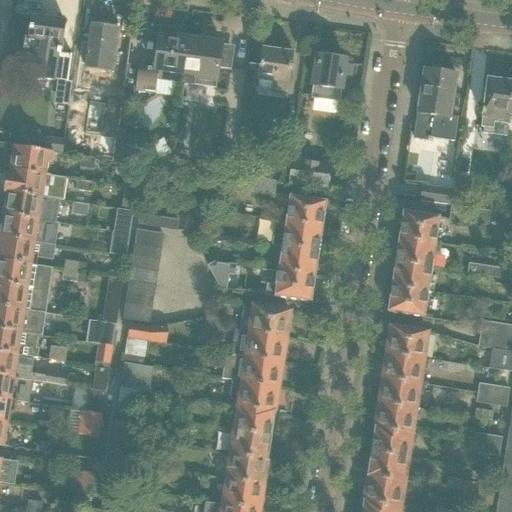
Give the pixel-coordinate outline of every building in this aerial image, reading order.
[(40,52),(34,52),(31,77),(54,80),(57,54),(60,55),(64,22),(63,21),(63,22),(57,22),(57,20),(47,18),(46,20),(32,18),(32,17),(31,17),(28,39),(41,40),(40,52)] [(85,53),(85,56),(86,56),(84,69),(102,72),(100,86),(110,87),(115,50),(119,30),(95,26),(95,27),(91,26),(87,53),(85,53)] [(124,65),(121,88),(153,92),(154,80),(182,84),(188,39),(159,35),(156,56),(153,58),(152,66),(154,68),(155,68),(154,69),(124,65)] [(188,39),(182,84),(215,88),(217,73),(217,68),(230,70),(232,55),(219,54),(221,44),(188,39)] [(257,81),(260,81),(259,87),(271,89),(271,90),(286,92),(292,53),(262,49),(257,81)] [(311,99),(338,103),(342,78),(342,73),(344,64),(344,61),(317,57),(311,99)] [(342,73),(342,78),(352,79),(354,66),(344,64),(342,73)] [(423,73),(414,139),(431,142),(431,140),(453,143),(456,120),(449,119),(453,96),(455,76),(452,75),(452,73),(452,72),(440,70),(440,73),(436,73),(423,71),(423,73)] [(481,120),(480,128),(482,128),(482,133),(506,137),(508,122),(509,118),(507,118),(511,81),(511,80),(499,79),(499,81),(487,79),(484,99),(481,120)] [(71,82),(55,80),(52,105),(67,107),(71,82)] [(22,133),(20,148),(52,153),(61,154),(63,140),(22,133)] [(116,138),(113,163),(127,165),(130,139),(116,138)] [(7,169),(10,169),(45,175),(47,163),(51,163),(52,153),(20,148),(14,147),(12,157),(9,157),(7,169)] [(217,149),(214,173),(232,176),(235,151),(217,149)] [(80,157),(79,167),(94,169),(95,159),(80,157)] [(287,184),(328,190),(332,166),(290,160),(289,169),(287,184)] [(275,167),(273,182),(287,184),(289,169),(275,167)] [(6,177),(4,193),(59,201),(61,201),(65,178),(45,175),(10,169),(9,178),(6,177)] [(455,176),(453,190),(450,206),(463,208),(468,178),(455,176)] [(231,177),(229,191),(273,198),(275,184),(231,177)] [(78,180),(76,191),(90,192),(91,182),(78,180)] [(422,186),(420,201),(429,203),(431,187),(422,186)] [(2,202),(0,214),(3,214),(39,220),(56,222),(59,201),(45,199),(4,193),(7,194),(5,202),(2,202)] [(278,194),(276,206),(287,208),(289,196),(278,194)] [(287,208),(285,222),(322,227),(326,202),(289,196),(287,208)] [(72,203),(70,212),(85,214),(87,205),(72,203)] [(450,206),(448,221),(488,227),(490,212),(463,208),(450,206)] [(116,210),(113,233),(129,235),(132,213),(116,210)] [(402,212),(398,237),(436,243),(440,218),(402,212)] [(0,224),(0,237),(35,243),(35,244),(55,247),(59,223),(56,222),(39,220),(3,214),(2,225),(0,224)] [(146,216),(144,225),(160,228),(162,218),(146,216)] [(162,218),(160,228),(162,229),(177,231),(179,221),(162,218)] [(275,220),(271,245),(281,247),(318,252),(322,227),(285,222),(275,220)] [(136,230),(134,243),(159,247),(161,234),(136,230)] [(0,237),(0,261),(35,266),(37,256),(33,255),(35,244),(35,243),(0,237)] [(432,268),(436,243),(398,237),(394,262),(432,268)] [(134,243),(132,256),(157,259),(159,247),(134,243)] [(111,246),(109,254),(126,257),(127,248),(111,246)] [(281,247),(277,271),(315,277),(318,252),(281,247)] [(132,256),(131,268),(155,272),(157,259),(132,256)] [(0,283),(48,291),(51,269),(35,266),(0,261),(0,283)] [(65,261),(63,271),(77,273),(79,263),(65,261)] [(233,276),(234,265),(214,262),(206,267),(217,285),(226,290),(227,275),(233,276)] [(391,287),(428,293),(432,268),(394,262),(391,287)] [(511,269),(468,263),(466,274),(511,280),(511,269)] [(131,268),(129,281),(153,285),(155,272),(131,268)] [(77,273),(63,271),(62,281),(76,283),(77,273)] [(315,277),(277,271),(275,285),(266,284),(264,296),(311,303),(315,277)] [(129,281),(127,294),(151,298),(153,285),(129,281)] [(0,307),(45,314),(48,291),(0,283),(0,307)] [(428,293),(391,287),(387,313),(424,318),(428,293)] [(60,293),(58,303),(72,305),(74,295),(60,293)] [(127,294),(125,307),(150,310),(151,298),(127,294)] [(240,331),(249,333),(286,338),(290,312),(244,305),(240,331)] [(0,330),(36,336),(41,337),(45,314),(0,307),(0,330)] [(150,310),(125,307),(123,319),(148,323),(150,310)] [(205,319),(204,326),(224,329),(225,323),(226,318),(205,316),(205,319)] [(511,326),(482,322),(480,334),(481,334),(511,338),(511,326)] [(204,326),(203,336),(221,338),(223,338),(224,329),(204,326)] [(391,327),(387,354),(423,359),(428,333),(391,327)] [(36,336),(0,330),(0,352),(17,355),(36,358),(37,349),(34,349),(36,336)] [(234,330),(230,355),(234,356),(245,357),(282,363),(286,338),(259,334),(249,333),(240,331),(234,330)] [(480,334),(478,346),(511,351),(511,338),(481,334),(480,334)] [(98,346),(96,357),(100,363),(110,364),(112,348),(98,346)] [(17,355),(0,352),(0,376),(17,379),(19,368),(15,368),(17,355)] [(423,359),(387,354),(383,378),(420,384),(423,359)] [(124,355),(123,365),(143,367),(144,358),(124,355)] [(222,379),(241,382),(278,387),(282,363),(245,357),(234,356),(225,359),(222,379)] [(121,374),(119,390),(149,394),(153,369),(143,367),(123,365),(121,374)] [(47,373),(46,383),(60,385),(62,375),(47,373)] [(0,399),(14,402),(29,404),(32,381),(17,379),(0,376),(0,399)] [(416,408),(420,384),(383,378),(379,402),(416,408)] [(231,380),(227,405),(237,407),(275,413),(276,412),(274,412),(278,387),(241,382),(231,380)] [(475,404),(506,409),(509,389),(478,384),(475,404)] [(84,412),(83,412),(101,415),(101,414),(105,393),(93,391),(87,390),(84,412)] [(0,422),(6,424),(8,412),(12,413),(14,402),(0,399),(0,422)] [(115,413),(129,415),(131,402),(117,400),(115,413)] [(412,432),(416,408),(379,402),(375,427),(412,432)] [(237,407),(233,432),(272,438),(275,413),(237,407)] [(475,409),(474,418),(491,421),(493,412),(475,409)] [(80,412),(76,435),(99,438),(102,415),(101,415),(83,412),(80,412)] [(155,421),(154,429),(166,431),(167,423),(155,421)] [(6,424),(0,422),(0,446),(7,447),(8,436),(4,435),(6,424)] [(408,458),(412,432),(375,427),(374,427),(370,452),(408,458)] [(233,432),(229,457),(267,463),(267,462),(268,462),(272,438),(233,432)] [(471,435),(468,453),(498,457),(501,440),(501,438),(471,433),(471,435)] [(37,441),(36,452),(50,454),(51,444),(37,441)] [(511,452),(505,451),(503,463),(511,464),(511,452)] [(404,482),(408,458),(370,452),(367,477),(404,482)] [(108,454),(107,463),(126,466),(127,457),(108,454)] [(229,457),(226,480),(263,486),(267,463),(229,457)] [(0,483),(14,486),(18,463),(5,461),(0,459),(0,483)] [(107,463),(106,472),(125,475),(126,466),(107,463)] [(511,464),(503,463),(502,476),(511,477),(511,464)] [(470,471),(469,480),(483,482),(485,473),(470,471)] [(89,497),(92,474),(76,472),(73,494),(89,497)] [(511,477),(502,476),(500,488),(511,489),(511,477)] [(401,506),(404,482),(367,477),(364,501),(401,506)] [(226,480),(222,505),(259,511),(263,486),(226,480)] [(463,481),(460,501),(491,506),(494,486),(463,481)] [(511,489),(500,488),(498,500),(511,501),(511,489)] [(511,511),(511,501),(498,500),(496,511),(511,511)] [(28,501),(26,511),(33,511),(40,511),(42,503),(28,501)] [(399,511),(401,506),(364,501),(363,501),(360,511),(399,511)] [(205,503),(203,511),(259,511),(222,505),(205,503)]
